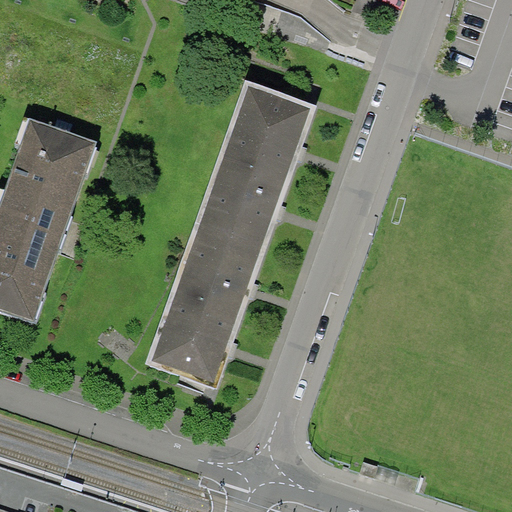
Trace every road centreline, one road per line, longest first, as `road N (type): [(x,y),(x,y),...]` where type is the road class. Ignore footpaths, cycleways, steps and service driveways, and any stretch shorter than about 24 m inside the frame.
road 1 (residential): [(425,0),(258,472)]
road 2 (residential): [(0,385),(258,472)]
road 3 (track): [(511,163),(384,118)]
road 4 (residential): [(258,472),(379,511)]
